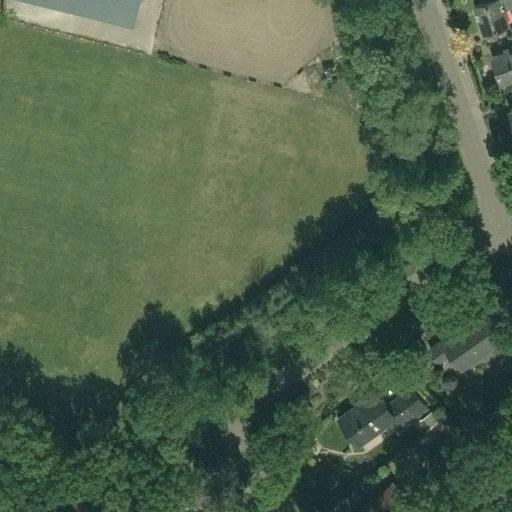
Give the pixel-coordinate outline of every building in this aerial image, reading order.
[(139,0),(28,0),(133,26),(139,0)] [(511,0),(485,0),(474,4),(484,32),(508,24),(504,10),(511,7),(511,0)] [(511,45),(509,46),(510,49),(491,55),(500,81),(511,77),(511,45)] [(450,352),(462,368),(489,349),(505,371),(511,366),(511,332),(505,337),(485,309),(442,340),(442,341),(430,350),(438,361),(450,352)] [(356,443),(390,419),(397,430),(426,409),(410,387),(386,405),(374,388),(360,398),(362,400),(338,417),(356,443)] [(371,511),(411,511),(390,484),(364,503),(371,511)]
